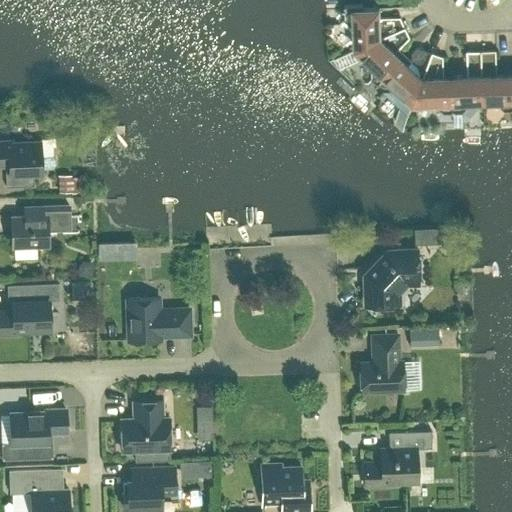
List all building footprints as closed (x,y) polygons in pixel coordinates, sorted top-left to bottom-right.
[(364,8),(343,9),(343,10),(345,10),(345,18),(355,27),(356,49),(406,26),(405,26),(401,16),(380,17),(380,9),(380,7),(372,8),(364,8)] [(372,63),(372,77),(378,82),(376,84),(377,84),(402,57),(396,52),(410,36),(406,26),(356,49),(372,63)] [(385,89),(398,88),(414,103),(433,51),(432,51),(422,48),(408,63),(402,57),(377,84),(377,85),(379,83),(385,89)] [(463,111),(472,101),(483,100),(482,49),(481,49),(481,50),(467,50),(468,76),(452,76),(454,113),(454,111),(463,111)] [(511,108),(511,73),(497,75),(496,49),(482,50),(482,49),(483,100),(495,100),(505,109),(511,108)] [(453,111),(453,113),(454,113),(452,76),(444,76),(443,55),(433,52),(433,51),(414,103),(435,102),(445,111),(453,111)] [(9,172),(5,172),(6,186),(34,185),(33,172),(41,171),(40,141),(9,143),(9,141),(0,141),(0,164),(9,164),(9,172)] [(59,179),(59,190),(70,190),(70,178),(59,179)] [(11,215),(11,231),(15,230),(16,245),(48,244),(47,226),(70,225),(69,203),(42,205),(29,205),(29,214),(11,215)] [(135,256),(135,242),(99,243),(100,257),(135,256)] [(387,250),(365,274),(366,304),(397,303),(396,290),(405,281),(418,280),(417,249),(387,250)] [(0,332),(15,332),(15,330),(49,329),(48,299),(58,299),(58,282),(7,284),(7,301),(12,301),(13,309),(0,309),(0,332)] [(158,296),(126,298),(128,340),(159,339),(159,334),(190,333),(189,307),(158,308),(158,296)] [(437,344),(437,324),(408,325),(410,345),(437,344)] [(373,355),(374,361),(360,361),(361,390),(403,388),(402,360),(398,360),(397,333),(371,334),(372,355),(373,355)] [(93,352),(92,340),(68,341),(69,353),(93,352)] [(127,421),(120,421),(121,449),(134,449),(134,460),(169,458),(168,416),(162,416),(161,399),(133,400),(133,415),(134,415),(134,417),(130,421),(127,421)] [(197,413),(211,413),(210,405),(196,405),(197,413)] [(11,441),(1,442),(1,458),(52,457),(51,440),(47,440),(47,431),(66,431),(65,408),(45,408),(45,411),(10,412),(11,441)] [(397,480),(417,480),(416,447),(431,447),(430,429),(388,431),(388,447),(380,447),(380,460),(363,461),(364,485),(397,484),(397,480)] [(260,463),(262,505),(282,504),(281,511),(308,511),(308,479),(301,479),(300,465),(281,466),(281,462),(260,463)] [(175,492),(174,466),(131,468),(132,480),(122,480),(123,507),(131,507),(130,511),(153,511),(153,506),(160,506),(160,492),(175,492)] [(9,487),(14,491),(15,511),(68,511),(68,488),(51,489),(50,467),(8,468),(9,487)]
